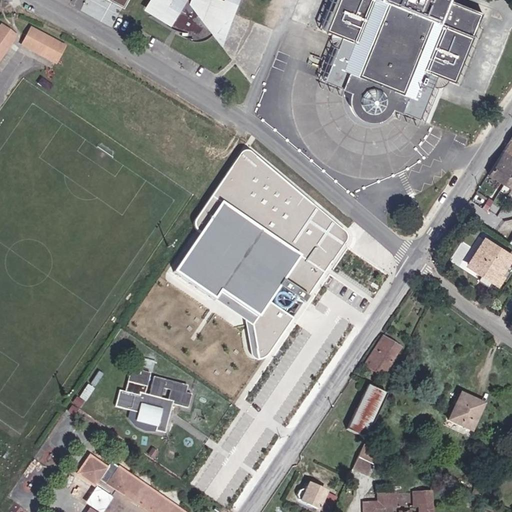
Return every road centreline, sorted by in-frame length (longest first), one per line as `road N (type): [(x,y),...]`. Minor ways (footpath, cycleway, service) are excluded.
road 1 (residential): [(412,263),(243,118),(38,0)]
road 2 (residential): [(412,263),(249,511)]
road 3 (residential): [(511,116),(412,263)]
road 4 (residential): [(511,340),(412,263)]
